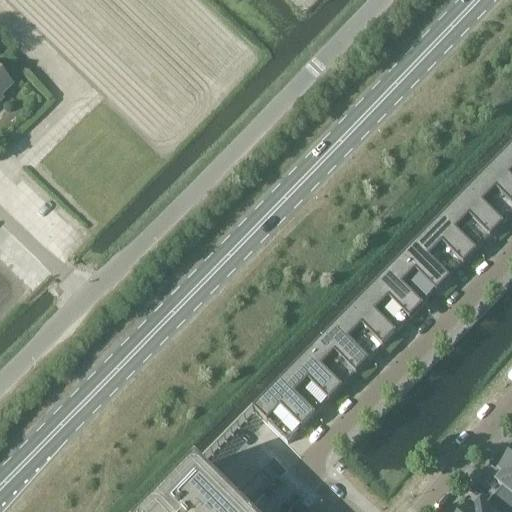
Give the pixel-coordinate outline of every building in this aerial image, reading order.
[(0,93),(9,85),(0,76),(0,93)] [(511,149),(497,165),(511,179),(511,177),(511,149)] [(496,165),(470,192),(484,206),(497,193),(511,207),(511,180),(511,179),(496,165)] [(470,192),(443,220),(457,234),(470,220),(491,241),(505,227),(484,206),(470,192)] [(443,220),(416,247),(430,261),(443,248),(464,268),(478,254),(457,234),(443,220)] [(416,247),(389,274),(403,288),(416,275),(437,295),(451,281),(430,261),(416,247)] [(389,274),(362,302),(376,316),(389,302),(410,323),(424,309),(403,288),(389,274)] [(362,302),(335,329),(350,343),(363,330),(383,350),(397,336),(376,316),(362,302)] [(335,329),(309,356),(323,370),(336,357),(357,377),(370,363),(350,343),(335,329)] [(309,356),(282,384),(296,397),(309,384),(330,404),(343,390),(323,370),(309,356)] [(317,418),(296,397),(282,384),(254,412),(268,426),(282,411),(303,432),(317,418)] [(503,489),(495,499),(509,511),(511,511),(511,461),(511,460),(500,473),(504,477),(498,484),(503,489)] [(244,511),(199,468),(151,511),(244,511)] [(509,511),(495,499),(486,509),(481,504),(475,511),(471,508),(467,511),(509,511)]
